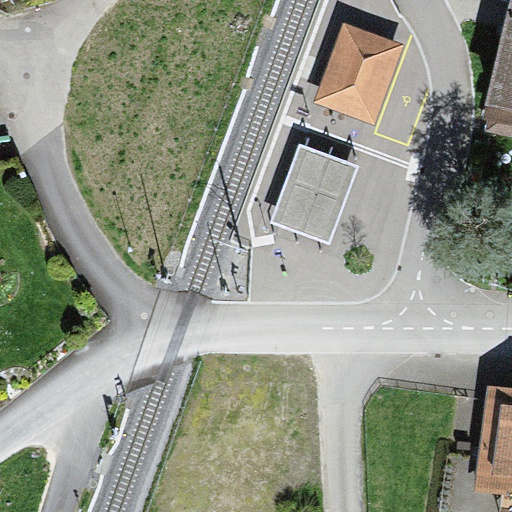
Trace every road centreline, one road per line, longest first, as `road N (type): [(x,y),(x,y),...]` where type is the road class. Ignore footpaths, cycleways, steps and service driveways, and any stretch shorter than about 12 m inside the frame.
road 1 (residential): [(423,0),(446,55),(453,110),(411,329)]
road 2 (residential): [(149,321),(69,211),(30,56)]
road 3 (unclassified): [(411,329),(168,334)]
road 4 (unclassified): [(168,334),(79,380),(0,437)]
road 5 (track): [(335,329),(347,511)]
road 6 (track): [(79,380),(84,429),(55,511)]
